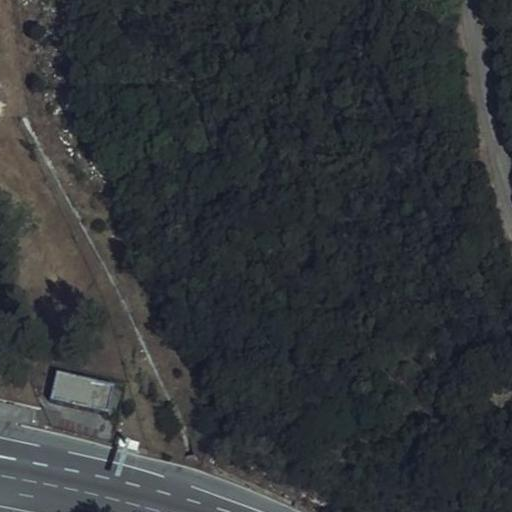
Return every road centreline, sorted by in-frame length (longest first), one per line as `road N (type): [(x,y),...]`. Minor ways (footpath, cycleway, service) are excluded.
road 1 (motorway): [(179,511),(95,472),(0,448)]
road 2 (motorway): [(133,511),(0,481)]
